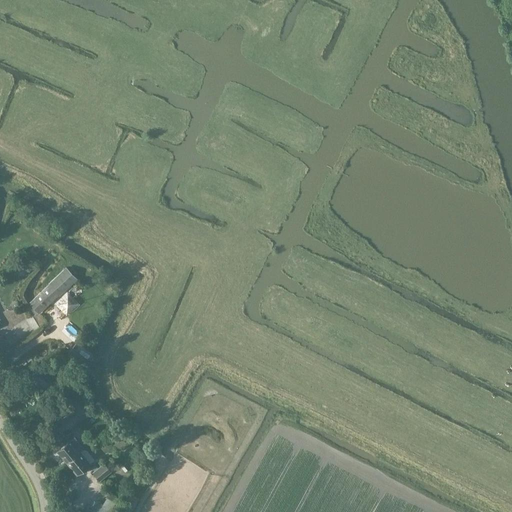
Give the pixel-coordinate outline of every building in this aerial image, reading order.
[(38,313),(76,279),(65,268),(29,303),(38,313)] [(54,303),(66,315),(79,303),(67,291),(54,303)] [(39,371),(33,376),(37,380),(42,375),(39,371)] [(36,385),(31,378),(20,387),(26,394),(36,385)] [(71,380),(60,389),(65,396),(77,387),(71,380)] [(54,414),(62,424),(75,414),(68,404),(54,414)] [(74,437),(56,451),(66,463),(80,452),(83,449),(74,437)] [(75,475),(89,463),(80,452),(66,463),(75,475)] [(110,472),(104,464),(103,463),(97,468),(94,464),(90,467),(93,472),(92,472),(99,481),(110,472)] [(95,511),(106,511),(115,502),(108,496),(95,511)]
